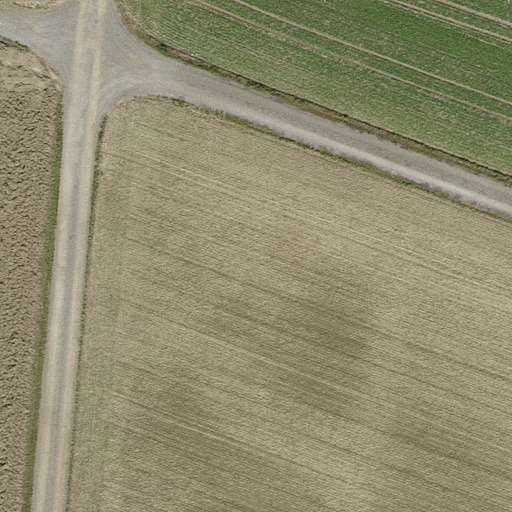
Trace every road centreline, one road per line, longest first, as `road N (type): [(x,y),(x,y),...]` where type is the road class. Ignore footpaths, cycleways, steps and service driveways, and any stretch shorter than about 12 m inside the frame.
road 1 (track): [(0,16),(511,201)]
road 2 (track): [(53,511),(97,0)]
